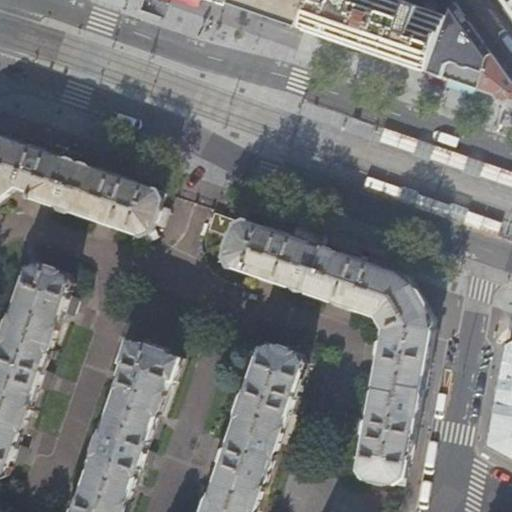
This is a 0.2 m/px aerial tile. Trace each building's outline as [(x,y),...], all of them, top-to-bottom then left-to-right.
[(234,0),(233,4),(260,13),(297,26),(304,28),(314,0),(234,0)] [(314,0),(304,28),(326,36),(399,61),(430,72),(451,16),(405,0),(314,0)] [(511,0),(503,0),(511,12),(511,0)] [(456,3),(451,16),(430,72),(456,81),(481,90),(487,73),(486,73),(493,54),(456,3)] [(511,80),(493,54),(486,73),(487,73),(481,90),(498,95),(511,100),(511,80)] [(380,142),(415,154),(420,141),(384,129),(380,142)] [(0,202),(19,187),(32,191),(30,197),(146,236),(148,240),(157,236),(155,232),(160,218),(166,220),(169,211),(163,209),(168,193),(120,176),(45,150),(27,144),(6,137),(0,141),(0,202)] [(430,159),(465,171),(470,158),(434,146),(430,159)] [(479,176),(511,187),(511,172),(484,163),(479,176)] [(403,189),(368,177),(363,190),(399,202),(403,189)] [(453,206),(418,194),(413,207),(448,219),(453,206)] [(503,223),(467,211),(463,224),(498,237),(503,223)] [(375,484),(389,487),(390,480),(408,483),(437,320),(412,277),(380,266),(325,247),(284,233),(242,218),(226,263),(380,317),(387,328),(360,475),(376,477),(375,484)] [(0,478),(9,475),(14,461),(21,463),(26,450),(19,448),(40,386),(47,388),(52,375),(45,373),(66,311),(73,314),(77,301),(71,299),(76,284),(72,274),(40,264),(31,268),(0,356),(0,478)] [(126,511),(143,465),(150,467),(154,454),(147,452),(173,380),(178,382),(186,359),(172,354),(170,349),(151,343),(146,345),(132,340),(120,375),(124,377),(78,508),(73,506),(71,511),(126,511)] [(511,340),(509,342),(490,446),(511,457),(511,340)] [(256,511),(292,411),(298,413),(303,400),(297,397),(309,363),(304,355),(273,343),(263,348),(228,448),(221,446),(217,459),(216,460),(223,462),(205,511),(256,511)]
